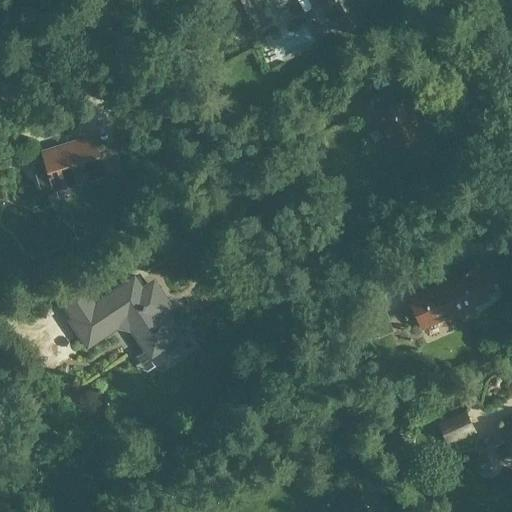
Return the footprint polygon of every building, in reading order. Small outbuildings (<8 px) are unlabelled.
[(256,0),(229,0),(228,1),(244,33),(267,21),(256,0)] [(309,0),(314,9),(327,2),(332,13),(335,21),(337,20),(343,33),(364,22),(357,9),(362,6),(359,0),(309,0)] [(424,137),(410,110),(412,109),(407,97),(374,113),(382,130),(383,129),(394,152),(424,137)] [(197,132),(210,153),(220,147),(208,126),(197,132)] [(85,151),(82,142),(45,153),(55,189),(122,169),(115,144),(97,150),(96,148),(85,151)] [(134,234),(143,253),(158,245),(153,236),(161,232),(157,223),(134,234)] [(487,296),(486,294),(493,291),(486,274),(479,278),(475,269),(408,298),(422,328),(448,317),(450,320),(474,309),(471,303),(487,296)] [(83,285),(59,301),(73,321),(71,322),(88,347),(119,326),(131,329),(152,360),(177,343),(160,317),(174,308),(156,280),(141,290),(135,280),(96,306),(83,285)] [(378,282),(357,292),(378,337),(394,329),(385,309),(389,307),(378,282)] [(458,389),(467,408),(481,402),(473,383),(458,389)] [(448,445),(476,432),(466,410),(438,423),(448,445)] [(495,445),(501,457),(511,452),(511,454),(511,453),(511,421),(509,423),(510,427),(501,431),(506,441),(495,445)] [(475,473),(491,466),(484,452),(469,459),(475,473)] [(368,511),(354,490),(342,498),(342,497),(330,505),(334,511),(331,511),(368,511)]
